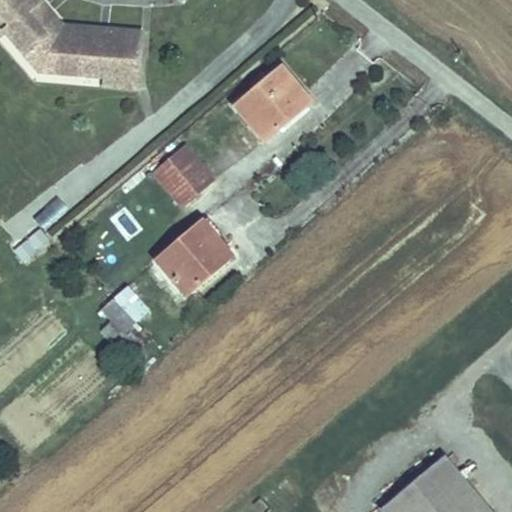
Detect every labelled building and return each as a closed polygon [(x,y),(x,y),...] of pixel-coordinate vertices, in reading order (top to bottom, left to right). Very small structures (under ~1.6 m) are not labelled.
[(40,0),(0,0),(0,12),(10,25),(4,30),(38,71),(105,77),(106,65),(138,68),(142,34),(109,31),(108,39),(57,35),(47,22),(39,29),(26,13),(41,1),(40,0)] [(62,26),(41,1),(26,13),(39,29),(47,22),(57,35),(108,39),(109,31),(62,26)] [(10,25),(0,12),(0,33),(4,30),(10,25)] [(138,68),(106,65),(105,77),(105,86),(137,89),(138,68)] [(312,99),(284,65),(236,105),(264,139),(312,99)] [(211,175),(186,146),(136,187),(161,216),(211,175)] [(234,256),(204,220),(156,260),(187,296),(234,256)] [(136,315),(118,294),(98,310),(116,331),(136,315)] [(493,511),(447,455),(385,506),(390,511),(493,511)]
